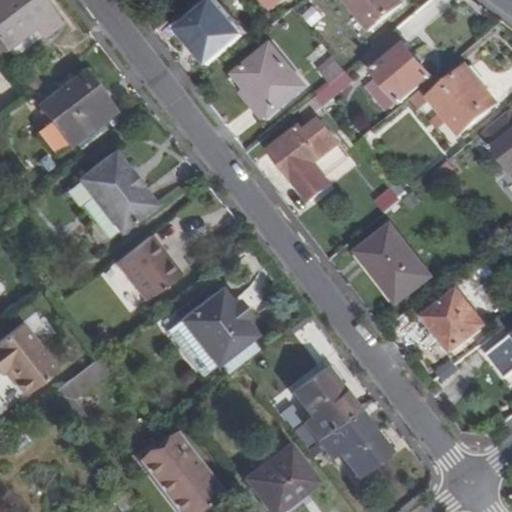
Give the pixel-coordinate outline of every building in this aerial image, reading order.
[(0,0),(0,56),(8,51),(34,31),(42,41),(59,29),(35,0),(0,0)] [(203,0),(197,0),(168,24),(176,34),(209,7),(203,0)] [(395,0),(338,0),(368,35),(401,7),(395,0)] [(190,51),(206,70),(238,44),(209,7),(176,34),(190,51)] [(16,61),(42,41),(34,31),(8,51),(16,61)] [(399,107),(431,80),(405,47),(404,48),(394,37),(371,56),(381,68),(372,75),(399,107)] [(273,50),(238,79),(271,120),(306,91),(273,50)] [(206,70),(190,51),(185,55),(201,74),(206,70)] [(344,75),(331,59),(316,72),(329,87),(344,75)] [(471,71),(467,75),(483,95),(488,92),(471,71)] [(495,110),(483,95),(467,75),(464,72),(426,103),(456,141),(495,110)] [(316,98),(324,107),(352,84),(344,75),(329,87),(316,98)] [(54,120),(73,144),(111,114),(90,85),(86,88),(78,77),(43,104),(54,120)] [(265,125),(271,120),(238,79),(232,83),(265,125)] [(316,98),(300,111),(308,120),(324,107),(316,98)] [(511,117),(509,113),(482,136),(493,149),(492,150),(511,175),(511,117)] [(73,144),(54,120),(46,127),(64,151),(73,144)] [(300,130),(268,154),(308,204),(331,186),(314,166),(338,146),(318,122),(303,134),(300,130)] [(137,190),(124,173),(109,155),(74,182),(115,236),(152,208),(137,190)] [(448,164),(430,178),(439,189),(456,174),(448,164)] [(128,170),(124,173),(137,190),(141,186),(128,170)] [(383,213),(402,203),(394,189),(376,199),(383,213)] [(390,228),(357,254),(396,306),(429,281),(390,228)] [(494,229),(479,240),(481,242),(496,231),(494,229)] [(488,251),(503,240),(496,231),(481,242),(488,251)] [(147,240),(113,267),(142,303),(176,277),(147,240)] [(390,311),(396,306),(357,254),(351,258),(390,311)] [(251,338),(239,323),(227,308),(215,292),(176,323),(212,369),(251,338)] [(422,320),(449,356),(484,329),(457,293),(422,320)] [(234,303),(227,308),(239,323),(246,317),(234,303)] [(511,338),(511,322),(496,335),(504,344),(511,338)] [(19,325),(0,339),(0,375),(6,371),(13,380),(11,382),(23,398),(56,372),(19,325)] [(511,338),(488,357),(511,387),(511,338)] [(109,376),(97,361),(52,396),(63,412),(72,406),(109,376)] [(312,448),(355,414),(322,372),(287,400),(306,425),(298,431),(312,448)] [(72,406),(63,412),(78,430),(85,424),(72,406)] [(355,414),(312,448),(322,461),(330,456),(350,482),(386,454),(355,414)] [(140,464),(176,511),(199,511),(219,497),(168,430),(157,438),(156,437),(149,443),(156,451),(140,464)] [(267,511),(296,511),(308,503),(321,493),(293,456),(251,491),(267,511)] [(314,511),(315,511),(308,503),(296,511),(314,511)]
